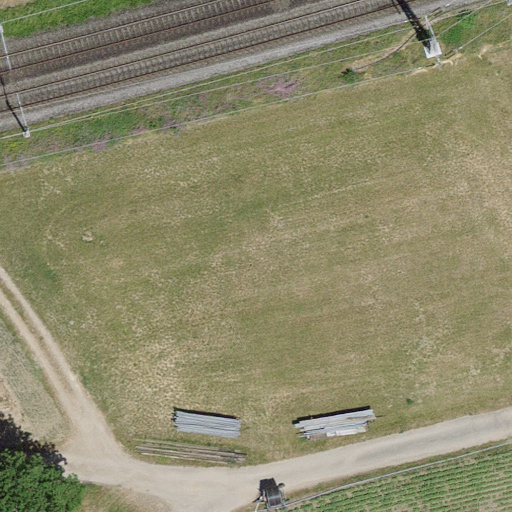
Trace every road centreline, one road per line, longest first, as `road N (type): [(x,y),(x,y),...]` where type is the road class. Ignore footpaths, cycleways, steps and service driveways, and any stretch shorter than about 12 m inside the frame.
road 1 (track): [(511,410),(193,502),(190,511)]
road 2 (track): [(193,502),(0,313)]
